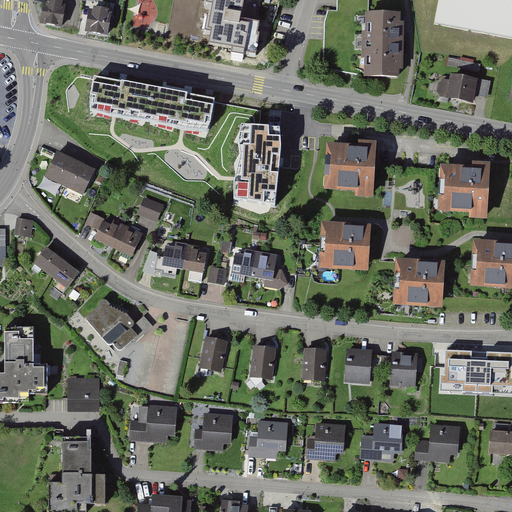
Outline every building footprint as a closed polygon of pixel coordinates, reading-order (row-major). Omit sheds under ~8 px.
[(67,1),(59,0),(45,0),(42,24),(63,27),(67,1)] [(246,0),(217,0),(209,48),(246,55),(251,31),(241,29),(246,0)] [(511,0),(439,0),(435,26),(511,40),(511,0)] [(113,11),(91,8),(87,35),(109,38),(113,11)] [(403,15),(364,15),(365,80),(404,80),(403,15)] [(461,60),(459,67),(480,73),(482,65),(461,60)] [(446,81),(439,85),(437,95),(440,99),(448,100),(448,103),(475,106),(475,96),(489,99),(491,83),(451,78),(450,82),(446,81)] [(208,136),(214,103),(94,81),(88,114),(208,136)] [(233,199),(276,208),(280,128),(241,126),(233,199)] [(335,149),(328,149),(326,192),(357,194),(356,201),(374,202),(377,164),(378,146),(347,144),(346,150),(335,149)] [(95,173),(57,155),(46,180),(83,197),(95,173)] [(472,168),(442,167),(441,212),(468,212),(468,219),(490,220),(491,164),(481,164),(472,164),(472,168)] [(163,205),(144,199),(138,215),(157,222),(163,205)] [(142,238),(92,215),(86,227),(98,232),(95,239),(133,257),(142,238)] [(32,221),(16,219),(14,235),(30,237),(32,221)] [(342,222),(323,221),(320,268),(369,271),(371,228),(342,226),(342,222)] [(496,241),(473,241),(472,288),(511,289),(511,246),(496,246),(496,241)] [(231,253),(232,243),(223,242),(222,253),(231,253)] [(206,253),(167,248),(164,267),(204,273),(206,253)] [(34,266),(51,279),(63,262),(47,249),(34,266)] [(232,276),(255,280),(260,254),(245,251),(244,256),(236,255),(232,276)] [(277,257),(260,254),(255,280),(265,282),(264,288),(278,291),(289,286),(282,272),(275,270),(277,257)] [(447,262),(397,259),(394,303),(445,306),(447,262)] [(80,275),(63,262),(51,279),(67,291),(80,275)] [(228,272),(212,269),(210,282),(225,284),(228,272)] [(99,304),(99,307),(88,316),(86,319),(87,322),(107,345),(110,346),(113,344),(115,348),(117,351),(121,351),(134,340),(137,343),(147,333),(153,327),(147,320),(143,316),(135,325),(135,323),(127,314),(108,306),(108,303),(106,301),(104,300),(101,301),(99,304)] [(35,329),(5,329),(5,369),(5,373),(0,372),(0,397),(18,397),(18,393),(47,393),(47,369),(35,369),(35,329)] [(228,341),(206,336),(199,367),(221,372),(228,341)] [(276,347),(254,345),(251,377),(273,379),(276,347)] [(327,350),(304,349),(304,380),(326,381),(327,350)] [(373,349),(347,349),(346,382),(372,383),(373,349)] [(419,353),(393,352),(391,386),(417,388),(419,353)] [(511,393),(511,371),(480,369),(479,392),(511,393)] [(98,379),(68,379),(68,412),(99,411),(98,379)] [(177,408),(148,406),(147,423),(131,422),(130,441),(168,443),(169,437),(176,437),(177,408)] [(204,431),(195,430),(194,448),(224,450),(224,445),(232,445),(234,416),(205,413),(204,431)] [(289,423),(259,421),(258,437),(251,437),(249,457),(278,459),(279,451),(287,452),(289,423)] [(346,427),(316,425),(316,438),(308,437),(306,461),(335,463),(336,456),(344,456),(346,427)] [(374,437),(365,437),(361,440),(360,461),(394,463),(394,455),(402,456),(404,427),(374,425),(374,437)] [(429,442),(418,441),(417,459),(450,461),(450,456),(458,456),(460,426),(430,425),(429,442)] [(511,431),(491,430),(490,453),(511,453),(511,431)] [(92,437),(63,437),(62,483),(47,483),(46,511),(86,511),(86,504),(105,505),(105,473),(91,473),(92,437)] [(152,505),(139,504),(138,511),(191,511),(192,501),(184,500),(184,495),(152,494),(152,505)] [(242,501),(223,500),(222,511),(247,511),(248,505),(242,505),(242,501)]
